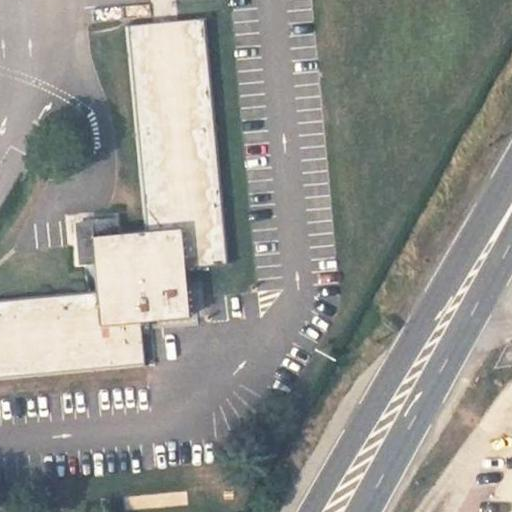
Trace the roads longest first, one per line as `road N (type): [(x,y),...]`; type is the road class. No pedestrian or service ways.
road 1 (unknown): [(278,0),(297,215),(293,284),(258,338),(184,393),(120,416),(0,441)]
road 2 (primary): [(511,166),(307,511)]
road 3 (primary): [(366,511),(511,245)]
